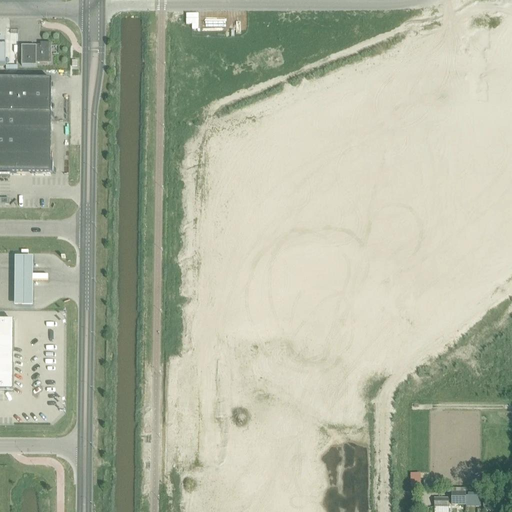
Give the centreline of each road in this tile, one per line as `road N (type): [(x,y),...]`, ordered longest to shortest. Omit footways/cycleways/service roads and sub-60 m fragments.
road 1 (unclassified): [(101,10),(423,0)]
road 2 (secondary): [(91,229),(101,10)]
road 3 (secondary): [(85,10),(82,228)]
road 4 (secondary): [(82,228),(80,446)]
road 5 (secondary): [(89,446),(91,229)]
